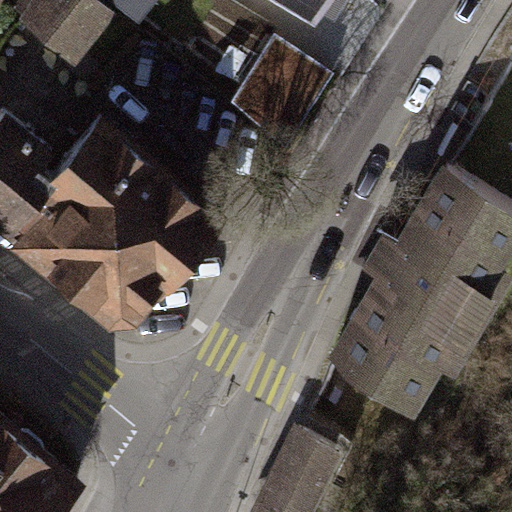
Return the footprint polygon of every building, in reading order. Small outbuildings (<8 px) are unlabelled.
[(87,57),(129,7),(121,0),(33,0),(28,7),(87,57)] [(311,0),(350,24),(364,0),(311,0)] [(511,13),(499,33),(511,40),(511,13)] [(276,28),(247,96),(312,123),(341,56),(276,28)] [(9,87),(0,97),(0,209),(69,271),(127,323),(222,217),(90,99),(59,132),(9,87)] [(511,195),(457,163),(430,209),(410,242),(396,233),(385,251),(375,268),(389,276),(369,309),(340,357),(427,409),(455,362),(468,370),(511,297),(511,195)] [(0,400),(0,511),(45,511),(83,462),(0,400)] [(319,511),(321,510),(352,451),(300,424),(284,453),(266,487),(252,511),(319,511)]
